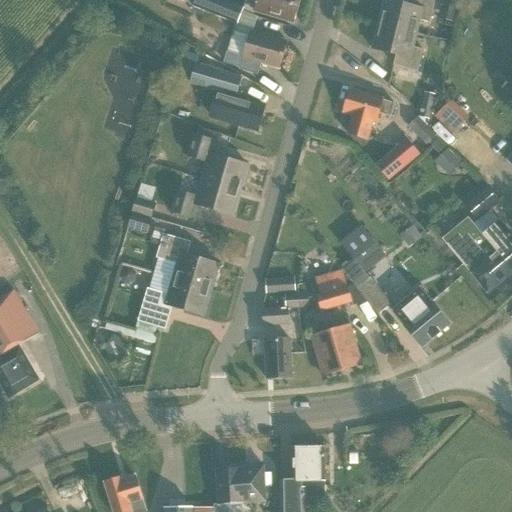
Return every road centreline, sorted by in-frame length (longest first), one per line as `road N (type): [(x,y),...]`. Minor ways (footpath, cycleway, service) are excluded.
road 1 (unclassified): [(220,419),(219,366),(240,323),(332,0)]
road 2 (tertiary): [(220,419),(347,408),(476,359)]
road 3 (track): [(0,212),(114,398),(120,427)]
road 4 (tertiary): [(0,471),(97,432),(220,419)]
